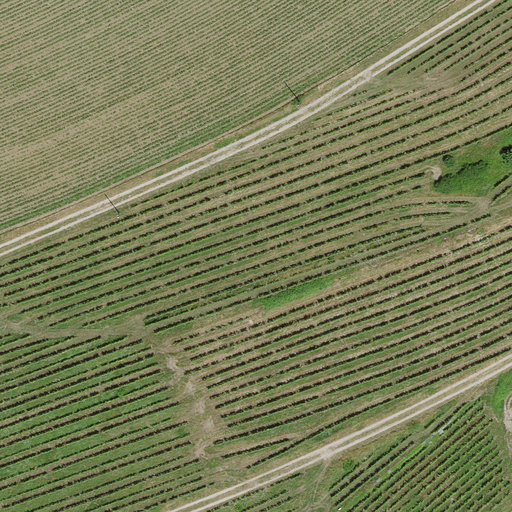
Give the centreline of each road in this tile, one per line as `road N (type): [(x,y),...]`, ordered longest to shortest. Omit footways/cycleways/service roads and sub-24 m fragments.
road 1 (track): [(0,247),(256,135),(483,0)]
road 2 (track): [(511,364),(192,511)]
